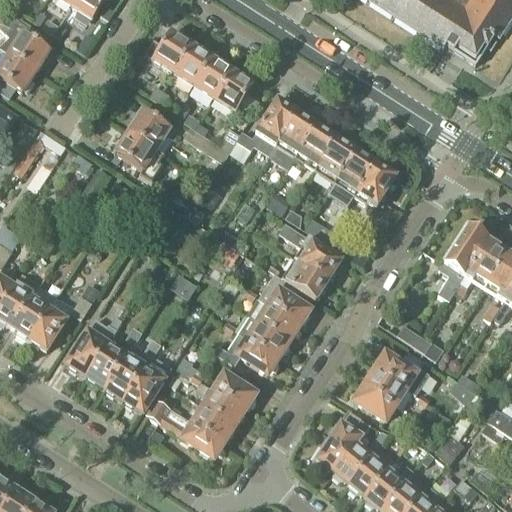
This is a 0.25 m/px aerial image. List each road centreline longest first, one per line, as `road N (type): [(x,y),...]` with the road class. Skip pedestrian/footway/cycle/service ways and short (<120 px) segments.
road 1 (residential): [(257,481),(449,173)]
road 2 (residential): [(203,511),(0,383)]
road 3 (residential): [(193,0),(368,110),(397,104)]
road 4 (secondary): [(397,104),(235,0)]
road 5 (residential): [(59,140),(146,0)]
road 6 (residential): [(0,427),(130,511)]
